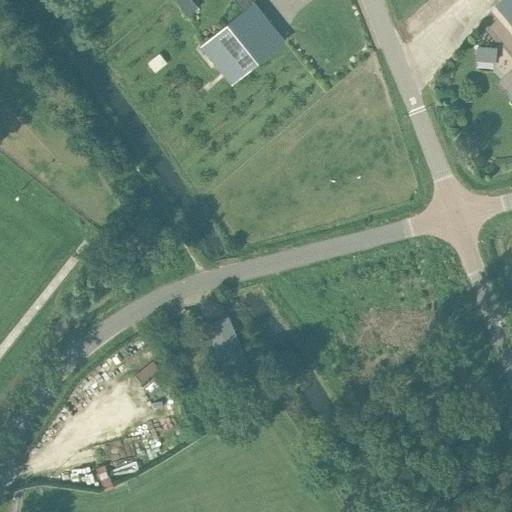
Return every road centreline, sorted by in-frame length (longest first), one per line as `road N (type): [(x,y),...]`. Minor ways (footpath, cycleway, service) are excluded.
road 1 (unclassified): [(0,459),(44,387),(103,331),(168,293),(455,216)]
road 2 (unclassified): [(455,216),(370,0)]
road 3 (unclassified): [(511,363),(455,216)]
